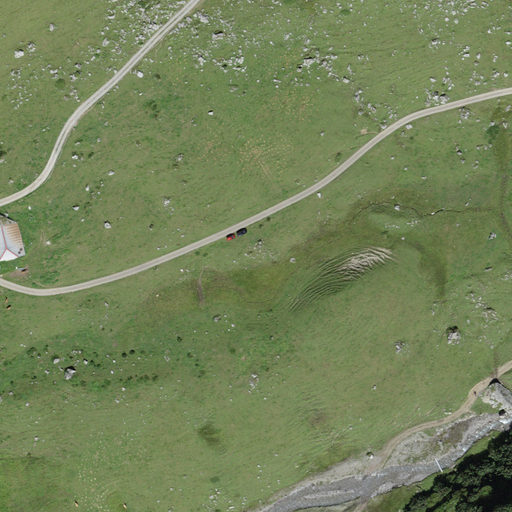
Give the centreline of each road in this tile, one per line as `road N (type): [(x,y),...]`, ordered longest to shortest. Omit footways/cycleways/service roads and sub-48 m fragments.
road 1 (track): [(0,281),(43,292),(155,263),(307,191),(395,125),(511,90)]
road 2 (track): [(194,0),(75,116),(38,182),(0,203)]
road 3 (track): [(511,369),(466,413),(394,447),(363,511)]
